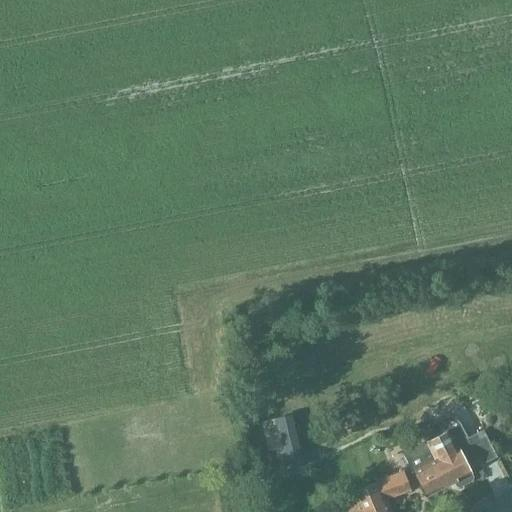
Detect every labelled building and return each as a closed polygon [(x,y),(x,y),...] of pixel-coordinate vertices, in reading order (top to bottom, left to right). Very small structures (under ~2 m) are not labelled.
[(466,411),(473,407),(465,389),(457,393),(466,411)] [(426,443),(427,443),(449,485),(453,483),(454,486),(458,488),(471,481),(472,477),(470,474),(471,474),(467,466),(478,460),(459,425),(456,420),(454,419),(451,417),(448,417),(445,417),(441,419),(418,430),(424,442),(425,442),(426,443)] [(378,477),(360,435),(320,452),(337,493),(378,477)] [(449,485),(427,443),(426,443),(425,442),(424,442),(404,452),(427,496),(449,485)] [(410,490),(402,470),(377,481),(377,482),(336,499),(341,511),(391,511),(386,500),(410,490)]
